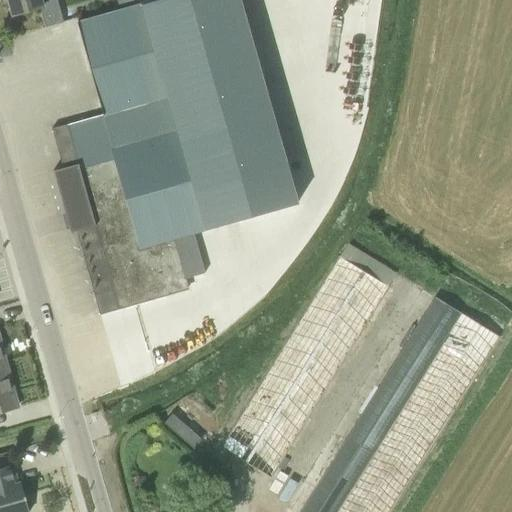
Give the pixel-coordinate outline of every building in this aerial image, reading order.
[(4,0),(5,2),(8,1),(13,16),(43,7),(40,0),(4,0)] [(293,99),(265,0),(157,0),(77,23),(103,115),(81,121),(83,131),(70,134),(67,125),(52,129),(63,168),(53,171),(65,213),(73,211),(77,227),(70,229),(71,233),(76,231),(99,314),(188,289),(173,239),(298,204),(279,137),(331,123),(321,91),(293,99)] [(132,0),(117,0),(121,10),(134,6),(132,0)] [(83,131),(81,121),(67,125),(70,134),(83,131)] [(222,448),(270,477),(395,275),(346,246),(222,448)] [(300,511),(389,511),(499,337),(462,313),(435,297),(300,511)] [(0,411),(17,407),(0,342),(0,411)] [(29,511),(21,483),(18,484),(12,465),(0,468),(0,511),(29,511)]
